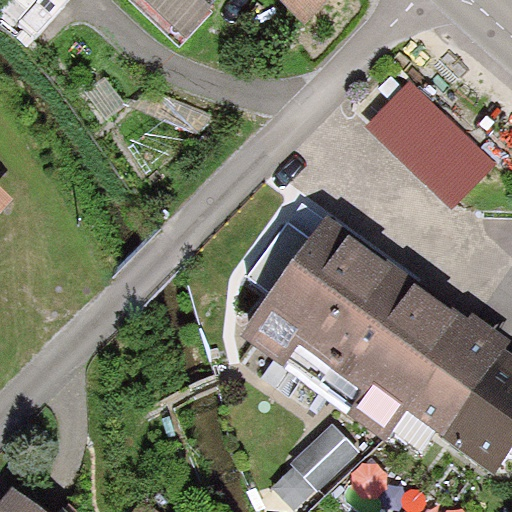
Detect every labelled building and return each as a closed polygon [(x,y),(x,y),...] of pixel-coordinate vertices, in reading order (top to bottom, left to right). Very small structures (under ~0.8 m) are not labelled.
[(126,0),(183,51),(218,13),(203,0),(126,0)] [(279,0),(307,28),(331,0),(279,0)] [(461,223),(507,173),(418,92),(373,142),(461,223)] [(0,194),(0,218),(12,206),(0,194)] [(409,412),(496,476),(511,455),(511,359),(504,353),(511,344),(475,318),(469,326),(394,272),(331,225),(247,339),(388,442),(409,412)] [(335,426),(292,467),(317,492),(359,450),(335,426)] [(0,511),(37,511),(14,491),(0,507),(0,511)] [(436,511),(418,498),(407,511),(436,511)] [(156,511),(146,503),(137,511),(156,511)]
